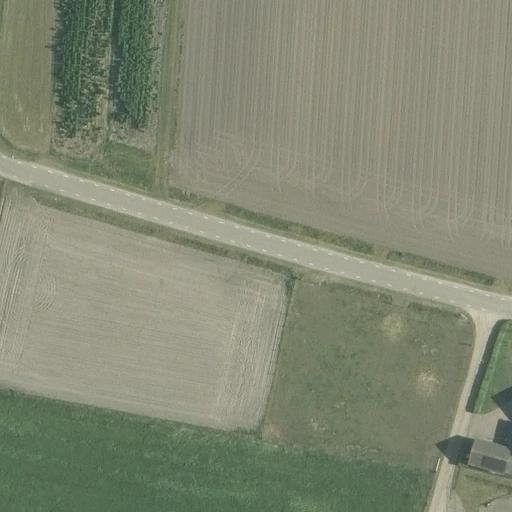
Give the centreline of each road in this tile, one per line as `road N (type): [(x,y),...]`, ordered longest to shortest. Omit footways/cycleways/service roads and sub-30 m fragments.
road 1 (unclassified): [(511,310),(0,165)]
road 2 (track): [(491,304),(436,511)]
